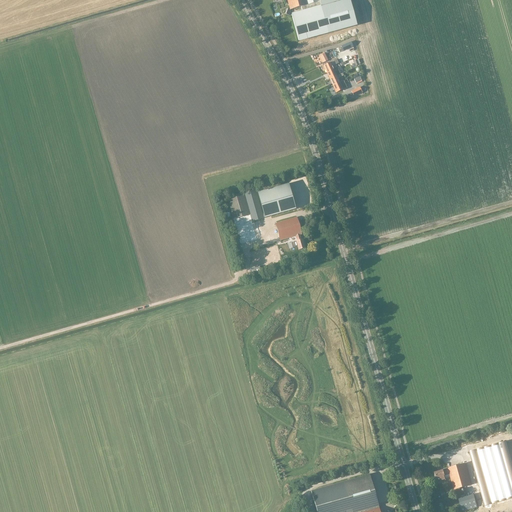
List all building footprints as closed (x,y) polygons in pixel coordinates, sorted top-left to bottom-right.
[(301,7),(305,6),(319,2),(318,0),(286,0),(290,10),(301,7)] [(328,32),(356,24),(349,0),(334,0),(320,4),(328,32)] [(303,12),(291,16),(299,45),(324,38),(316,9),(307,11),(305,6),(301,7),(303,12)] [(353,44),(351,45),(350,42),(341,46),(343,51),(354,46),(353,44)] [(319,56),(323,63),(328,61),(325,54),(319,56)] [(323,66),(326,73),(333,69),(339,67),(336,60),(323,66)] [(329,79),(336,76),(335,72),(341,69),(339,67),(333,69),(326,73),(329,79)] [(332,86),(339,83),(338,79),(344,76),(342,73),(336,76),(329,79),(332,86)] [(332,86),(335,93),(342,90),(347,88),(343,81),(339,83),(332,86)] [(294,209),(287,184),(258,192),(265,218),(294,209)] [(263,218),(255,190),(227,198),(233,219),(237,231),(246,228),(243,217),(250,215),(251,222),(263,218)] [(296,217),(275,223),(280,241),(295,236),(297,241),(291,243),(293,248),(297,246),(298,250),(305,248),(302,239),(301,240),(300,235),(301,235),(296,217)] [(485,506),(511,498),(511,462),(506,442),(469,452),(485,506)] [(444,475),(449,474),(454,490),(471,485),(465,463),(448,468),(442,469),(443,470),(434,472),(436,479),(440,478),(441,481),(446,480),(444,475)] [(379,511),(377,506),(378,505),(378,503),(377,504),(368,473),(310,489),(316,511),(379,511)] [(462,511),(477,507),(473,494),(458,498),(462,511)]
